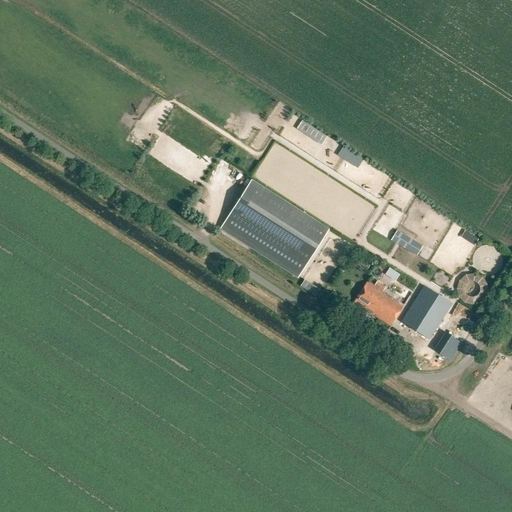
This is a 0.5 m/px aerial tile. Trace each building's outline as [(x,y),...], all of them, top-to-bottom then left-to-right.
[(299,277),(329,230),(251,180),(221,227),(299,277)] [(391,241),(417,256),(423,246),(397,230),(391,241)] [(383,293),(386,289),(377,283),(374,287),(368,283),(354,303),(390,327),(404,307),(383,293)] [(419,294),(401,322),(426,339),(447,307),(428,295),(426,299),(419,294)] [(438,352),(455,359),(464,339),(447,331),(438,352)]
